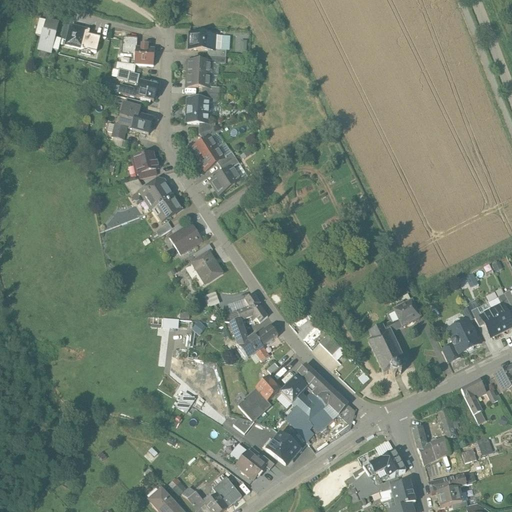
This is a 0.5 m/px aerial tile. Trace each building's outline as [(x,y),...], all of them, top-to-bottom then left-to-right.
[(48,4),(40,0),(13,0),(9,10),(39,25),(48,4)] [(59,56),(40,51),(36,66),(42,68),(38,81),(51,84),(52,80),(58,82),(61,71),(56,69),(59,56)] [(84,62),(70,59),(66,77),(82,81),(85,69),(82,69),(84,62)] [(214,67),(189,66),(188,82),(207,83),(213,84),(213,83),(220,83),(221,69),(214,69),(214,67)] [(135,71),(122,70),(121,87),(130,87),(130,86),(134,87),(135,80),(134,79),(135,71)] [(153,82),(135,80),(134,87),(133,96),(134,96),(152,98),(153,82)] [(225,90),(206,89),(206,95),(210,95),(210,96),(224,97),(225,90)] [(206,95),(187,94),(186,106),(209,108),(210,96),(210,95),(206,95)] [(133,96),(117,95),(116,101),(130,104),(133,105),(134,96),(133,96)] [(117,114),(121,115),(138,120),(139,117),(141,109),(135,107),(136,106),(133,105),(130,104),(129,107),(120,105),(117,114)] [(209,108),(186,106),(186,119),(200,120),(208,121),(208,120),(209,108)] [(107,122),(135,130),(138,120),(121,115),(120,120),(108,116),(107,122)] [(157,121),(139,117),(138,120),(135,130),(153,134),(157,121)] [(218,127),(200,126),(199,132),(208,133),(208,134),(218,135),(218,127)] [(141,134),(126,130),(125,136),(139,140),(141,134)] [(204,134),(208,134),(208,133),(199,132),(186,132),(185,141),(184,143),(185,146),(184,155),(198,156),(207,156),(208,148),(204,143),(204,134)] [(125,136),(123,136),(121,143),(118,156),(115,155),(111,169),(123,171),(126,159),(126,157),(129,146),(138,148),(140,140),(139,140),(125,136)] [(138,148),(129,146),(126,157),(126,159),(148,165),(151,151),(138,148)] [(207,156),(198,156),(198,166),(213,161),(213,156),(207,156)] [(213,161),(198,166),(203,173),(209,169),(210,169),(216,165),(214,161),(213,161)] [(203,173),(190,181),(197,192),(216,179),(210,169),(209,169),(203,173)] [(216,179),(197,192),(204,202),(215,194),(223,189),(222,189),(216,179)] [(104,184),(91,181),(89,188),(101,192),(104,184)] [(230,184),(222,189),(223,189),(215,194),(219,200),(234,190),(230,184)] [(151,185),(132,190),(135,206),(137,205),(154,202),(158,201),(157,192),(153,193),(151,185)] [(234,190),(219,200),(222,205),(231,199),(237,195),(234,190)] [(222,205),(208,214),(217,227),(240,213),(231,199),(222,205)] [(154,202),(137,205),(138,211),(155,207),(154,202)] [(164,211),(155,217),(152,214),(143,220),(142,220),(138,222),(142,228),(143,227),(152,241),(154,240),(173,228),(170,223),(171,223),(164,211)] [(137,212),(124,215),(131,227),(138,222),(142,220),(137,212)] [(173,228),(154,240),(163,253),(175,245),(174,243),(180,239),(173,228)] [(168,254),(155,262),(159,268),(172,260),(168,254)] [(191,254),(169,268),(180,286),(202,272),(191,254)] [(224,305),(209,281),(189,293),(204,317),(224,305)] [(470,303),(463,307),(468,317),(475,313),(470,303)] [(203,324),(208,336),(219,332),(215,320),(203,324)] [(506,322),(500,325),(509,341),(511,339),(511,334),(510,331),(511,331),(506,322)] [(509,341),(500,325),(494,328),(498,334),(503,344),(509,341)] [(253,326),(243,329),(248,337),(257,334),(258,334),(253,326)] [(409,332),(402,336),(401,334),(394,337),(395,339),(392,341),(399,357),(417,349),(409,332)] [(248,337),(243,339),(245,347),(249,346),(253,345),(255,348),(258,352),(266,346),(260,338),(257,334),(248,337)] [(498,334),(487,340),(499,362),(510,357),(503,344),(498,334)] [(236,341),(230,343),(228,338),(220,341),(224,352),(229,353),(239,350),(236,341)] [(466,338),(460,341),(465,350),(466,351),(471,349),(468,341),(466,338)] [(477,345),(473,338),(468,341),(471,349),(476,358),(481,355),(476,345),(477,345)] [(243,339),(236,341),(239,350),(245,347),(243,339)] [(477,345),(476,345),(481,355),(487,368),(499,362),(487,340),(477,345)] [(272,353),(266,346),(258,352),(264,358),(268,356),(272,353)] [(169,347),(169,354),(185,355),(186,348),(169,347)] [(199,362),(205,355),(199,350),(193,357),(199,362)] [(239,350),(229,355),(231,367),(235,366),(238,373),(245,368),(239,350)] [(459,353),(457,351),(456,350),(454,351),(452,352),(451,353),(450,355),(451,357),(444,360),(449,369),(448,372),(449,374),(449,375),(452,376),(456,384),(457,383),(477,373),(466,351),(465,350),(459,353)] [(379,356),(376,357),(375,357),(375,358),(372,360),(370,359),(370,361),(367,362),(370,369),(366,371),(367,373),(367,374),(368,374),(370,378),(369,379),(371,379),(372,383),(372,384),(373,385),(375,388),(374,390),(376,390),(377,394),(377,395),(378,395),(380,399),(380,400),(382,403),(384,402),(385,402),(385,401),(387,402),(390,403),(391,405),(392,406),(393,404),(397,402),(398,403),(399,401),(398,399),(398,397),(398,396),(399,394),(400,395),(400,394),(403,393),(401,390),(402,389),(400,389),(399,385),(399,384),(398,384),(396,380),(397,379),(395,378),(393,375),(394,374),(393,373),(391,370),(391,368),(390,368),(388,364),(389,363),(389,362),(389,363),(389,362),(392,361),(393,360),(394,360),(393,358),(393,357),(392,357),(391,354),(391,353),(390,353),(390,352),(380,356),(379,356)] [(264,358),(254,366),(261,376),(276,366),(268,356),(264,358)] [(339,376),(326,364),(318,372),(330,385),(339,376)] [(268,386),(261,376),(254,366),(247,371),(245,368),(238,373),(237,373),(247,387),(254,382),(261,391),(268,386)] [(449,374),(438,379),(445,392),(458,386),(457,383),(456,384),(452,376),(449,375),(449,374)] [(273,392),(266,399),(270,403),(277,396),(273,392)] [(304,394),(296,402),(303,410),(307,415),(310,413),(316,406),(304,394)] [(511,408),(510,405),(506,398),(497,403),(506,419),(511,430),(511,408)] [(303,410),(297,403),(294,406),(301,412),(303,410)] [(506,419),(497,403),(489,406),(499,423),(506,419)] [(267,406),(254,417),(266,430),(278,419),(267,406)] [(301,412),(294,406),(280,421),(291,432),(300,422),(306,417),(301,412)] [(316,406),(310,413),(315,417),(322,411),(316,406)] [(477,410),(458,419),(472,446),(478,443),(480,442),(473,429),(483,424),(484,423),(483,422),(477,410)] [(322,411),(315,417),(320,422),(316,427),(323,435),(326,433),(337,425),(322,411)] [(175,431),(187,438),(196,423),(184,416),(175,431)] [(254,417),(237,433),(251,448),(268,433),(266,430),(254,417)] [(315,417),(306,427),(300,422),(291,432),(308,448),(323,435),(316,427),(320,422),(315,417)] [(495,431),(489,419),(483,422),(484,423),(483,424),(488,434),(495,431)] [(337,425),(323,435),(335,447),(336,445),(347,434),(337,425)] [(347,434),(336,445),(344,453),(341,455),(347,461),(350,459),(353,440),(347,434)] [(335,447),(323,435),(308,448),(319,459),(335,447)] [(444,439),(436,442),(438,449),(446,447),(444,439)] [(482,451),(478,443),(472,446),(476,455),(482,451)] [(251,448),(237,444),(232,452),(243,461),(252,449),(251,448)] [(505,449),(498,445),(495,452),(502,456),(505,449)] [(446,447),(438,449),(444,468),(452,466),(446,447)] [(427,474),(423,475),(418,456),(410,458),(413,471),(415,479),(421,494),(433,488),(427,474)] [(280,462),(273,470),(272,469),(264,478),(283,494),(291,485),(293,486),(299,478),(280,462)] [(268,466),(261,475),(264,478),(272,469),(268,466)] [(441,468),(427,474),(433,488),(446,482),(441,468)] [(483,469),(476,471),(480,483),(490,480),(488,473),(484,474),(483,469)] [(272,492),(250,474),(246,479),(264,494),(263,494),(267,498),(272,492)] [(246,479),(234,494),(252,508),(258,501),(256,500),(258,498),(260,499),(263,494),(264,494),(246,479)] [(470,479),(458,483),(462,494),(473,490),(470,479)] [(391,481),(377,488),(383,498),(387,506),(403,500),(391,481)] [(497,481),(482,485),(485,496),(500,492),(497,481)] [(377,488),(361,497),(367,507),(383,498),(377,488)] [(500,492),(485,496),(488,507),(503,503),(500,492)] [(386,511),(386,510),(381,511),(370,511),(367,507),(361,497),(350,503),(354,510),(352,511),(386,511)]
